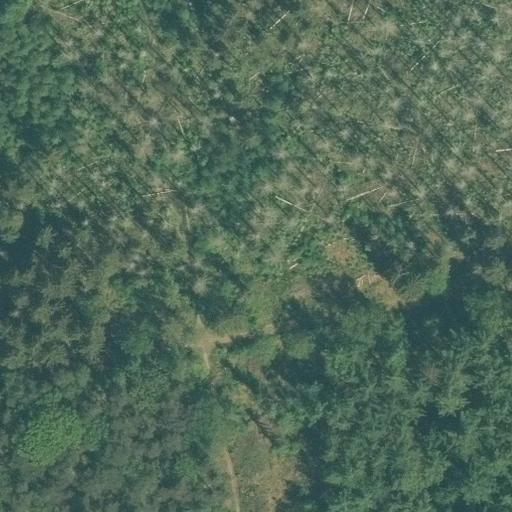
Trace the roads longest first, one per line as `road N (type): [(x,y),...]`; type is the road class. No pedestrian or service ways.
road 1 (track): [(149,0),(200,335),(196,384),(225,511)]
road 2 (track): [(0,370),(511,287)]
